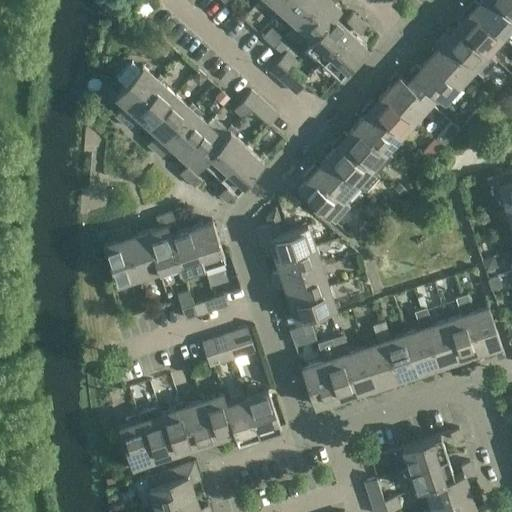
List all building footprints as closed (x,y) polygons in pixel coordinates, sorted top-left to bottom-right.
[(287,0),(281,7),(294,19),(291,23),(294,26),(316,0),(287,0)] [(316,0),(294,26),(297,28),(300,24),(313,36),(306,43),(307,44),(340,7),(333,1),(333,0),(316,0)] [(511,22),(511,14),(495,0),(478,0),(477,2),(475,0),(472,0),(468,5),(505,37),(508,34),(504,31),(511,22)] [(511,0),(495,0),(511,14),(511,0)] [(505,37),(468,5),(463,11),(466,14),(457,24),(487,50),(499,37),(502,40),(505,37)] [(340,7),(307,44),(320,56),(316,59),(319,62),(349,29),(334,15),(340,7)] [(353,25),(359,17),(352,11),(346,18),(353,25)] [(360,31),(366,24),(359,17),(353,25),(360,31)] [(487,50),(457,24),(448,34),(445,30),(439,37),(476,70),(479,67),(475,63),(487,50)] [(349,29),(319,62),(322,65),(326,61),(340,73),(366,44),(349,29)] [(266,39),(274,46),(278,41),(270,34),(266,39)] [(476,70),(439,37),(434,43),(437,46),(428,56),(458,82),(470,69),(474,73),(476,70)] [(279,76),(287,67),(295,58),(286,49),(270,68),(279,76)] [(458,82),(428,56),(420,66),(416,63),(410,69),(414,73),(436,92),(447,102),(450,99),(446,96),(458,82)] [(118,77),(125,83),(116,94),(132,109),(163,75),(156,69),(153,73),(142,64),(140,67),(132,60),(118,77)] [(296,92),(304,83),(287,67),(279,76),(296,92)] [(429,100),(407,81),(395,71),(389,77),(393,81),(384,90),(414,117),(422,108),(432,116),(436,112),(440,117),(444,113),(429,100)] [(436,92),(414,73),(407,81),(429,100),(436,92)] [(163,75),(132,109),(149,123),(175,94),(165,84),(168,80),(163,75)] [(252,106),(260,97),(251,89),(234,107),(243,115),(252,106)] [(414,117),(384,90),(375,100),(372,97),(366,103),(403,136),(406,133),(402,130),(414,117)] [(175,94),(149,123),(165,138),(195,104),(188,98),(185,102),(175,94)] [(269,122),(270,121),(277,113),(260,97),(252,106),(269,122)] [(403,136),(366,103),(361,110),(364,113),(356,123),(385,149),(397,136),(401,139),(403,136)] [(195,104),(165,138),(181,152),(208,122),(197,113),(201,109),(195,104)] [(480,105),(466,121),(472,126),(486,110),(480,105)] [(123,120),(129,112),(122,106),(116,114),(123,120)] [(123,120),(130,127),(137,119),(129,112),(123,120)] [(208,122),(181,152),(197,167),(204,159),(224,137),(223,136),(208,122)] [(385,149),(356,123),(347,133),(343,129),(337,136),(377,171),(392,155),(385,149)] [(230,129),(223,136),(224,137),(204,159),(220,174),(247,144),(234,132),(237,128),(234,125),(231,130),(230,129)] [(155,149),(162,141),(155,135),(148,143),(155,149)] [(377,171),(337,136),(332,142),(336,145),(327,155),(356,181),(368,168),(372,171),(374,169),(376,171),(377,171)] [(155,149),(162,155),(169,148),(162,141),(155,149)] [(247,144),(220,174),(237,189),(267,155),(263,152),(260,155),(247,144)] [(356,181),(327,155),(318,165),(314,162),(309,168),(346,201),(348,198),(345,195),(356,181)] [(187,178),(194,170),(187,164),(180,171),(187,178)] [(350,204),(346,201),(309,168),(303,174),(307,177),(297,188),(335,221),(350,204)] [(187,178),(194,184),(201,177),(194,170),(187,178)] [(500,202),(501,206),(511,202),(511,178),(499,183),(505,201),(500,202)] [(227,200),(233,192),(226,185),(219,193),(227,200)] [(511,202),(501,206),(503,210),(507,208),(511,221),(511,202)] [(173,210),(163,213),(167,224),(168,223),(176,220),(173,210)] [(170,232),(168,223),(167,224),(163,213),(155,216),(158,225),(146,229),(159,267),(179,260),(170,232)] [(212,218),(191,225),(203,263),(220,257),(221,262),(226,261),(212,218)] [(279,219),(274,221),(269,223),(256,227),(262,247),(272,244),(276,256),(314,244),(308,227),(313,225),(312,221),(283,230),(279,219)] [(159,267),(146,229),(133,233),(130,224),(122,226),(140,279),(143,277),(142,273),(159,267)] [(191,225),(170,232),(179,260),(182,270),(182,269),(184,275),(188,273),(186,269),(203,263),(191,225)] [(140,279),(122,226),(114,229),(118,239),(104,243),(117,281),(134,275),(136,280),(140,279)] [(314,244),(276,256),(280,269),(271,272),(274,280),(325,263),(324,259),(319,260),(314,244)] [(325,263),(274,280),(276,288),(285,285),(290,297),(328,285),(322,268),(327,266),(325,263)] [(328,285),(290,297),(294,310),(284,313),(287,322),(339,304),(338,300),(333,301),(328,285)] [(228,302),(224,291),(193,301),(189,288),(177,292),(185,317),(228,302)] [(473,309),(470,301),(467,292),(461,294),(479,349),(493,345),(495,351),(503,349),(488,304),(473,309)] [(461,313),(446,318),(461,363),(468,360),(466,354),(479,349),(461,294),(455,296),(461,313)] [(426,305),(420,307),(438,363),(452,358),(454,365),(461,363),(446,318),(432,322),(426,305)] [(420,326),(405,331),(420,376),(427,374),(425,367),(438,363),(420,307),(414,309),(420,326)] [(385,319),(379,321),(397,376),(410,372),(413,378),(420,376),(405,331),(390,336),(385,319)] [(378,340),(364,345),(379,390),(386,387),(383,381),(397,376),(379,321),(373,323),(378,340)] [(289,328),(292,336),(304,333),(301,324),(289,328)] [(247,326),(236,329),(244,353),(255,349),(247,326)] [(236,329),(225,333),(233,356),(244,353),(236,329)] [(344,332),(338,334),(356,390),(369,385),(372,392),(379,390),(364,345),(349,350),(344,332)] [(225,333),(213,337),(221,360),(233,356),(225,333)] [(337,354),(323,358),(338,403),(345,401),(343,394),(356,390),(338,334),(332,336),(337,354)] [(213,337),(201,341),(209,364),(221,360),(213,337)] [(323,358),(302,365),(314,403),(328,399),(330,405),(338,403),(323,358)] [(263,389),(246,394),(259,432),(271,428),(273,433),(282,430),(266,382),(261,384),(263,389)] [(225,385),(221,387),(240,444),(247,441),(246,436),(259,432),(246,394),(226,401),(223,392),(227,391),(225,385)] [(219,393),(202,398),(214,436),(234,430),(239,444),(240,444),(221,387),(217,388),(219,393)] [(183,399),(180,400),(194,443),(214,436),(202,398),(185,404),(183,399)] [(177,406),(161,412),(173,450),(194,443),(180,400),(176,401),(177,406)] [(173,450),(161,412),(158,404),(138,411),(138,414),(153,456),(173,450)] [(511,408),(503,412),(506,422),(511,419),(511,408)] [(131,463),(153,456),(138,414),(135,415),(136,420),(119,426),(131,463)] [(459,426),(449,429),(453,439),(462,436),(459,426)] [(440,432),(397,447),(399,451),(403,449),(409,466),(447,454),(440,432)] [(447,454),(409,466),(414,483),(410,485),(411,488),(473,468),(470,459),(460,462),(463,471),(454,474),(447,454)] [(151,489),(156,506),(194,494),(190,481),(200,478),(193,460),(146,475),(149,485),(145,487),(146,491),(151,489)] [(473,468),(411,488),(412,492),(417,491),(416,487),(425,484),(432,504),(470,492),(466,480),(475,476),(473,468)] [(376,475),(365,479),(372,502),(384,498),(376,475)] [(470,492),(432,504),(424,507),(425,511),(477,511),(487,509),(484,502),(474,505),(470,492)] [(194,494),(156,506),(158,511),(207,511),(211,511),(208,503),(198,506),(194,494)] [(396,494),(384,498),(372,502),(375,511),(379,511),(400,506),(396,494)]
